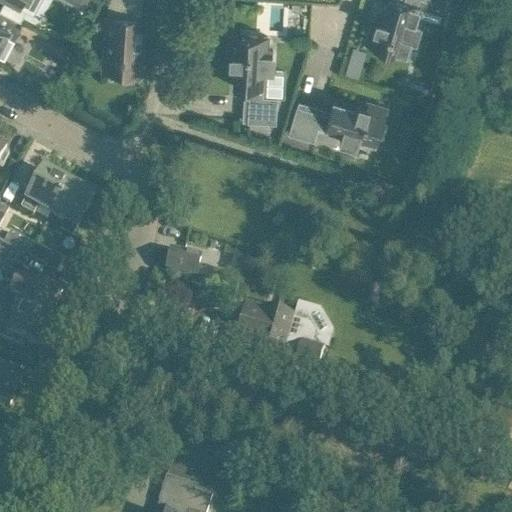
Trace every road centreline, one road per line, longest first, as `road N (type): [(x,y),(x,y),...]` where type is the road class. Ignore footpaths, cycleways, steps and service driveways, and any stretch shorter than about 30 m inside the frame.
road 1 (residential): [(511,453),(465,456),(100,328)]
road 2 (residential): [(18,511),(100,328)]
road 3 (residential): [(100,328),(148,226),(149,191),(118,165)]
road 4 (residential): [(118,165),(147,124),(164,0)]
road 5 (residential): [(118,165),(0,100)]
